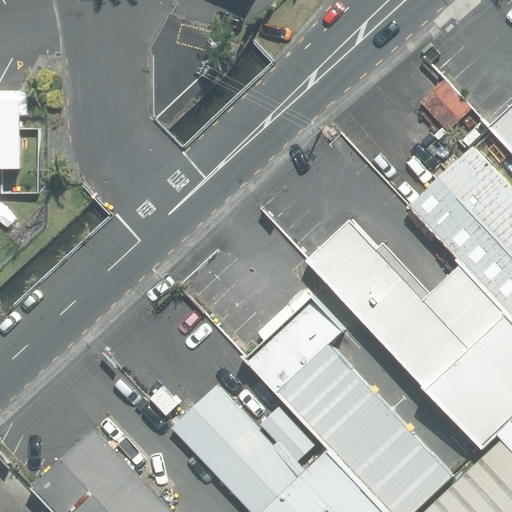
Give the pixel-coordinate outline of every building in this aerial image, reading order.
[(0,91),(0,169),(50,168),(48,90),(0,91)] [(511,93),(481,122),(511,156),(511,93)] [(511,192),(480,158),(408,206),(511,320),(511,192)] [(308,262),(479,445),(511,414),(511,326),(459,269),(420,304),(347,226),(308,262)] [(309,297),(244,360),(383,511),(413,511),(449,477),(326,345),(341,331),(309,297)] [(170,428),(249,511),(258,511),(299,474),(215,385),(170,428)] [(511,511),(511,420),(495,436),(499,441),(422,511),(511,511)] [(169,511),(93,429),(28,487),(51,511),(169,511)] [(383,511),(326,450),(260,511),(383,511)]
